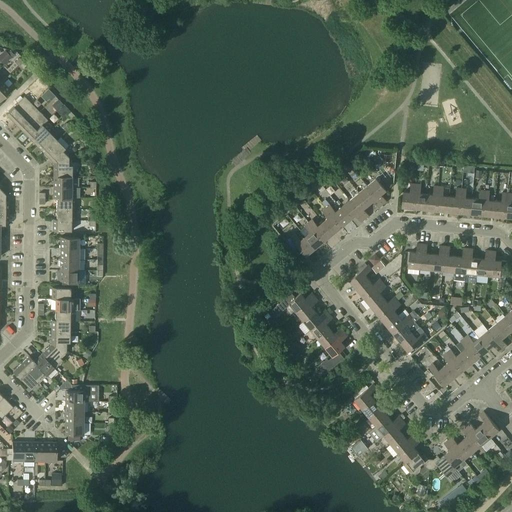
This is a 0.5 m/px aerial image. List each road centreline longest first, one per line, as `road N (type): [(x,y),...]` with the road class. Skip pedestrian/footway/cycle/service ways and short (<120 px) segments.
road 1 (residential): [(398,222),(371,243),(355,243),(323,268),(321,281),(427,409),(446,411),(478,383)]
road 2 (residential): [(0,360),(27,329),(28,178),(0,140)]
